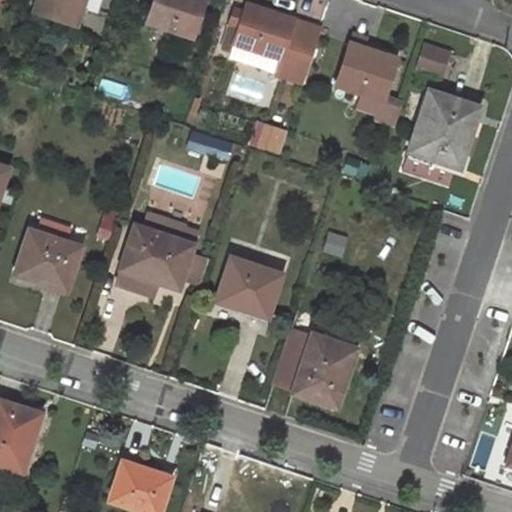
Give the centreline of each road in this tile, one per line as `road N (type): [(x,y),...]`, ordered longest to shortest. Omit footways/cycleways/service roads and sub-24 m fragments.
road 1 (residential): [(406,481),(0,341)]
road 2 (residential): [(406,481),(511,163)]
